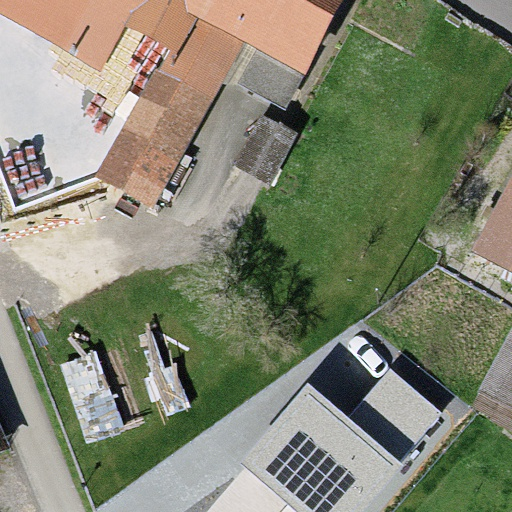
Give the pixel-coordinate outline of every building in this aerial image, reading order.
[(0,0),(0,18),(102,75),(126,32),(163,52),(94,176),(151,208),(223,78),(282,110),(343,0),(0,0)] [(296,133),(260,115),(234,166),(270,184),(296,133)] [(511,178),(474,252),(511,271),(511,178)] [(511,425),(511,337),(490,381),(464,367),(450,394),(511,425)] [(350,420),(304,383),(238,464),(296,511),(362,511),(441,416),(388,373),(350,420)]
